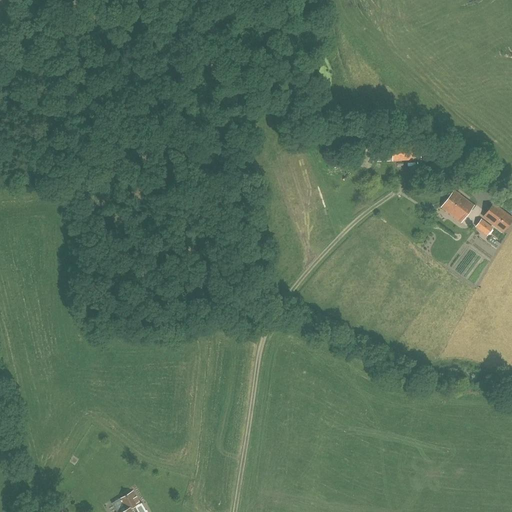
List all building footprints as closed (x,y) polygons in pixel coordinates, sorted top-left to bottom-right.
[(390,161),(390,149),(376,150),(377,162),(390,161)] [(453,190),(440,206),(460,222),(473,205),(453,190)] [(511,218),(492,203),(483,216),(502,231),(511,218)] [(487,225),(483,232),(487,235),(492,229),(487,225)] [(137,511),(134,506),(139,503),(133,492),(121,498),(127,509),(122,511),(137,511)]
